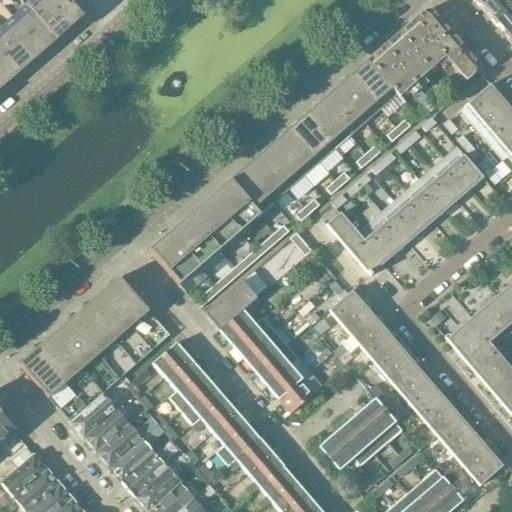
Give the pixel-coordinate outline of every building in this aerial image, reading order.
[(0,0),(0,90),(55,42),(81,20),(70,7),(72,6),(66,0),(0,0)] [(497,0),(471,0),(476,6),(479,9),(482,13),(497,0)] [(504,0),(497,0),(482,13),(509,44),(511,42),(511,8),(506,2),(504,0)] [(412,23),(435,50),(448,65),(464,52),(431,14),(423,13),(412,23)] [(448,65),(435,50),(412,23),(397,36),(429,73),(437,66),(442,71),(434,78),(450,96),(464,84),(448,65)] [(397,36),(382,49),(427,102),(435,95),(421,80),(429,73),(397,36)] [(367,62),(399,99),(407,92),(421,107),(427,102),(382,49),(367,62)] [(479,71),(464,52),(448,65),(457,75),(464,84),(479,71)] [(395,99),(365,64),(350,77),(380,112),(395,99)] [(380,112),(350,77),(334,91),(364,125),(380,112)] [(458,113),(469,126),(500,99),(489,87),(458,113)] [(364,125),(334,91),(319,104),(349,138),(364,125)] [(500,99),(469,126),(480,138),(510,112),(500,99)] [(349,138),(319,104),(304,117),(334,152),(349,138)] [(511,114),(510,112),(480,138),(491,151),(511,132),(511,114)] [(334,152),(304,117),(289,130),(319,165),(334,152)] [(434,126),(430,120),(420,129),(425,134),(434,126)] [(404,121),(395,129),(400,135),(409,127),(404,121)] [(451,136),(456,132),(447,122),(442,127),(451,136)] [(391,143),(400,135),(395,129),(386,137),(391,143)] [(319,165),(289,130),(273,144),(303,178),(319,165)] [(511,132),(491,151),(502,164),(511,154),(511,132)] [(414,134),(404,142),(409,147),(419,139),(414,134)] [(456,143),(464,152),(469,148),(461,138),(456,143)] [(399,156),(409,147),(404,142),(395,150),(399,156)] [(303,178),(273,144),(258,157),(288,191),(303,178)] [(373,148),(364,156),(370,162),(379,154),(373,148)] [(477,157),(469,148),(464,152),(472,162),(477,157)] [(455,150),(442,161),(468,192),(482,180),(455,150)] [(511,154),(502,164),(511,175),(511,154)] [(389,155),(379,164),(384,169),(394,161),(389,155)] [(361,170),(370,162),(364,156),(355,164),(361,170)] [(288,191),(258,157),(243,170),(273,205),(288,191)] [(468,192),(442,161),(430,172),(456,203),(468,192)] [(477,167),(486,178),(491,173),(482,163),(477,167)] [(374,177),(384,169),(379,164),(370,172),(374,177)] [(273,205),(243,170),(227,184),(257,218),(273,205)] [(456,203),(430,172),(417,182),(444,213),(456,203)] [(499,182),(491,173),(486,178),(494,187),(499,182)] [(343,175),(334,182),(339,188),(348,181),(343,175)] [(364,177),(354,185),(359,190),(369,182),(364,177)] [(330,196),(339,188),(334,182),(325,190),(330,196)] [(444,213),(417,182),(404,194),(430,224),(444,213)] [(257,218),(227,184),(208,201),(238,235),(257,218)] [(350,198),(359,190),(354,185),(345,193),(350,198)] [(430,224),(404,194),(392,204),(419,235),(430,224)] [(345,203),(340,197),(330,206),(335,211),(345,203)] [(238,235),(208,201),(188,218),(218,252),(238,235)] [(312,201),(303,209),(309,215),(318,207),(312,201)] [(419,235),(392,204),(380,215),(405,246),(419,235)] [(299,223),(309,215),(303,209),(294,217),(299,223)] [(325,227),(368,278),(369,278),(370,278),(370,277),(370,276),(381,267),(355,236),(356,235),(339,215),(325,227)] [(405,246),(380,215),(368,225),(394,256),(405,246)] [(218,252),(188,218),(169,235),(199,269),(218,252)] [(394,256),(368,225),(356,235),(355,236),(381,267),(394,256)] [(273,236),(278,242),(287,234),(282,228),(273,236)] [(199,269),(169,235),(148,253),(178,287),(199,269)] [(289,240),(304,258),(309,253),(295,236),(289,240)] [(253,253),(258,259),(267,251),(262,245),(253,253)] [(233,270),(239,276),(248,268),(243,262),(233,270)] [(290,273),(281,281),(285,287),(294,279),(290,273)] [(214,287),(219,293),(228,285),(223,279),(214,287)] [(117,280),(100,295),(130,329),(147,314),(117,280)] [(203,316),(218,333),(242,313),(256,301),(240,283),(203,316)] [(511,284),(496,298),(511,316),(511,284)] [(372,318),(351,293),(328,313),(349,338),(372,318)] [(130,329),(100,295),(84,309),(113,343),(130,329)] [(193,305),(198,311),(208,302),(203,296),(193,305)] [(333,296),(323,305),(328,310),(338,302),(333,296)] [(511,316),(496,298),(472,319),(491,342),(511,323),(511,316)] [(113,343),(84,309),(67,323),(97,357),(113,343)] [(442,310),(428,322),(434,329),(448,317),(442,310)] [(218,333),(230,347),(254,327),(242,313),(218,333)] [(117,384),(169,339),(147,314),(130,329),(113,343),(97,357),(81,372),(65,386),(47,401),(60,415),(69,426),(103,396),(117,384)] [(314,314),(305,322),(310,328),(319,320),(314,314)] [(394,343),(372,318),(349,338),(371,363),(394,343)] [(445,342),(467,367),(490,347),(487,345),(491,342),(472,319),(445,342)] [(262,320),(254,327),(230,347),(243,361),(274,334),(262,320)] [(97,357),(67,323),(51,337),(81,372),(97,357)] [(274,334),(243,361),(254,375),(286,347),(274,334)] [(81,372),(51,337),(35,351),(65,386),(81,372)] [(415,368),(394,343),(371,363),(392,388),(415,368)] [(163,379),(187,359),(175,346),(152,367),(163,379)] [(341,346),(333,353),(338,360),(346,353),(341,346)] [(286,347),(254,375),(266,388),(289,368),(297,361),(286,347)] [(490,347),(467,367),(488,392),(511,372),(490,347)] [(322,363),(331,355),(327,350),(317,358),(322,363)] [(65,386),(35,351),(17,366),(47,401),(65,386)] [(334,356),(328,360),(338,372),(344,368),(334,356)] [(175,394),(199,373),(187,359),(163,379),(175,394)] [(289,368),(266,388),(277,402),(301,382),(289,368)] [(437,393),(415,368),(392,388),(414,413),(437,393)] [(146,372),(131,385),(136,391),(149,380),(146,372)] [(511,373),(511,372),(488,392),(510,417),(511,415),(511,373)] [(179,414),(210,387),(199,373),(175,394),(167,401),(179,414)] [(308,391),(301,382),(277,402),(289,416),(322,388),(318,383),(308,391)] [(136,391),(131,385),(126,389),(134,399),(139,394),(136,391)] [(191,428),(223,401),(210,387),(179,414),(191,428)] [(458,418),(437,393),(414,413),(435,438),(458,418)] [(103,396),(69,426),(82,441),(122,407),(115,399),(110,404),(103,396)] [(145,412),(150,408),(142,398),(137,403),(145,412)] [(211,435),(234,415),(223,401),(191,428),(190,429),(194,435),(204,427),(211,435)] [(374,401),(359,413),(386,445),(400,432),(374,401)] [(122,407),(82,441),(94,455),(128,426),(122,418),(127,413),(122,407)] [(359,413),(345,426),(372,457),(386,445),(359,413)] [(222,448),(246,428),(234,415),(211,435),(222,448)] [(153,421),(161,430),(166,425),(158,417),(153,421)] [(0,448),(15,436),(0,418),(0,448)] [(480,443),(458,418),(435,438),(457,463),(480,443)] [(177,439),(166,425),(161,430),(172,444),(177,439)] [(107,470),(141,441),(146,437),(144,434),(140,430),(135,434),(128,426),(94,455),(107,470)] [(332,437),(352,460),(359,468),(372,457),(345,426),(332,437)] [(226,469),(258,442),(246,428),(222,448),(214,455),(226,469)] [(120,485),(154,456),(147,449),(152,444),(150,441),(146,437),(141,441),(107,470),(120,485)] [(338,472),(352,460),(332,437),(318,449),(338,472)] [(245,475),(269,454),(258,441),(258,442),(226,469),(225,470),(229,475),(238,467),(245,475)] [(501,469),(480,443),(457,463),(478,488),(501,469)] [(406,449),(396,458),(401,462),(410,454),(406,449)] [(197,463),(190,453),(189,453),(184,457),(189,463),(192,467),(197,463)] [(258,490),(281,469),(282,469),(269,454),(245,475),(253,484),(243,492),(248,498),(258,490)] [(133,500),(167,471),(172,466),(166,459),(161,464),(154,456),(120,485),(133,500)] [(46,472),(34,457),(0,485),(0,486),(6,494),(1,498),(7,506),(46,472)] [(143,511),(147,511),(179,485),(173,478),(178,473),(189,463),(184,457),(172,466),(167,471),(133,500),(143,511)] [(388,465),(392,470),(401,462),(396,458),(388,465)] [(414,458),(404,466),(408,471),(418,463),(414,458)] [(437,465),(432,469),(434,471),(439,478),(448,471),(444,466),(437,465)] [(408,471),(404,466),(395,474),(400,479),(408,471)] [(269,503),(293,483),(281,469),(258,490),(265,498),(256,506),(260,511),(269,503)] [(213,480),(204,470),(199,474),(208,485),(213,480)] [(439,478),(434,471),(419,484),(443,511),(450,511),(461,503),(440,479),(439,478)] [(457,480),(448,471),(440,479),(448,488),(457,480)] [(30,511),(59,487),(46,472),(7,506),(12,511),(14,511),(19,509),(21,511),(30,511)] [(178,511),(192,500),(198,496),(208,486),(196,472),(188,478),(194,486),(186,493),(179,485),(147,511),(178,511)] [(379,473),(369,481),(373,486),(383,478),(379,473)] [(360,488),(365,493),(373,486),(369,481),(360,488)] [(387,482),(377,490),(381,495),(391,487),(387,482)] [(286,511),(305,497),(293,483),(269,503),(277,511),(286,511)] [(443,511),(419,484),(405,496),(419,511),(443,511)] [(59,511),(71,501),(59,487),(30,511),(59,511)] [(198,496),(204,503),(214,494),(208,487),(198,496)] [(368,497),(372,502),(381,495),(377,490),(368,497)] [(201,511),(198,508),(203,503),(198,496),(192,500),(178,511),(201,511)] [(419,511),(405,496),(392,507),(395,511),(419,511)] [(313,511),(316,510),(305,497),(286,511),(313,511)] [(80,511),(71,501),(59,511),(80,511)]
